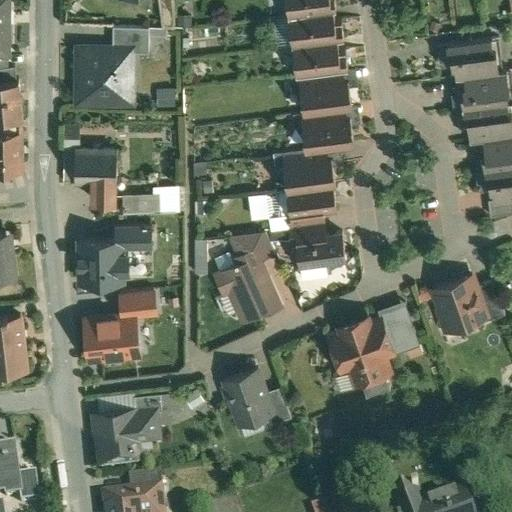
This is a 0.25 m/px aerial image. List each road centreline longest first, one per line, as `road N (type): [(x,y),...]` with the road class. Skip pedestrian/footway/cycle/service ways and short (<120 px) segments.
road 1 (residential): [(46,0),(44,202),(65,388)]
road 2 (residential): [(374,286),(361,181),(391,135),(385,92)]
road 3 (residential): [(190,373),(374,286)]
road 4 (residential): [(457,248),(440,135),(385,92)]
road 5 (residential): [(65,388),(81,511)]
